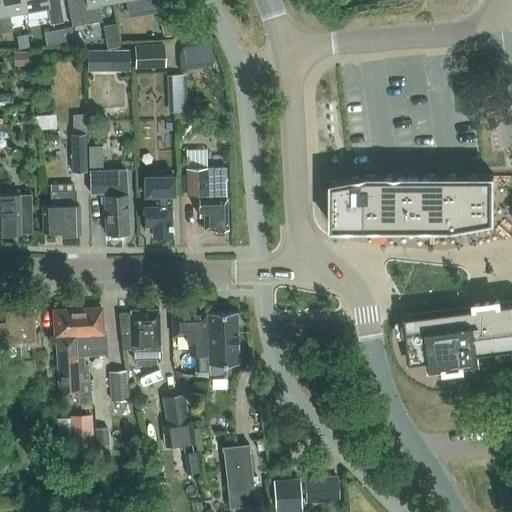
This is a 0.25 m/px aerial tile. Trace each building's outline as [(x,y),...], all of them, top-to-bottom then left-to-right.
[(8,14),(22,12),(19,0),(0,0),(0,32),(11,31),(8,14)] [(19,0),(22,12),(46,7),(49,24),(62,22),(57,0),(19,0)] [(66,0),(71,26),(78,25),(72,0),(66,0)] [(97,4),(111,2),(110,0),(72,0),(78,25),(100,21),(97,4)] [(110,0),(111,2),(120,0),(125,0),(128,16),(156,11),(153,0),(110,0)] [(71,26),(60,29),(63,45),(74,43),(71,26)] [(106,39),(107,48),(118,46),(117,37),(106,39)] [(213,62),(211,43),(183,45),(185,65),(213,62)] [(163,65),(162,45),(133,46),(134,66),(163,65)] [(128,47),(84,49),(85,71),(129,69),(128,47)] [(28,65),(27,51),(13,51),(14,65),(28,65)] [(85,170),(83,134),(86,134),(86,113),(72,114),(73,135),(70,135),(71,171),(85,170)] [(34,114),(33,123),(53,124),(54,115),(34,114)] [(30,125),(29,116),(20,116),(20,125),(30,125)] [(174,122),(165,122),(165,131),(174,131),(174,122)] [(102,145),(88,146),(89,169),(102,169),(102,145)] [(224,166),(185,167),(186,195),(199,195),(199,200),(197,200),(198,217),(203,217),(203,230),(210,230),(213,234),(221,234),(223,229),(225,229),(224,187),(224,166)] [(126,168),(89,169),(89,192),(104,192),(105,232),(109,232),(112,235),(117,235),(119,232),(129,231),(126,168)] [(332,182),(332,227),(452,227),(494,220),(494,175),(369,175),(332,182)] [(173,195),(172,176),(142,176),(143,195),(152,195),(152,206),(143,206),(144,232),(152,232),(152,236),(170,236),(169,195),(173,195)] [(50,184),(50,192),(51,206),(42,206),(43,230),(63,230),(63,233),(79,232),(78,206),(75,206),(74,183),(50,184)] [(0,232),(30,231),(29,194),(0,194),(0,232)] [(475,306),(404,316),(404,320),(407,337),(410,362),(429,360),(431,370),(446,368),(463,366),(478,364),(477,354),(511,349),(511,301),(499,303),(499,301),(475,304),(475,306)] [(0,345),(19,345),(21,376),(34,375),(32,344),(38,344),(36,308),(0,309),(0,345)] [(83,333),(87,333),(89,355),(107,354),(105,333),(102,333),(101,308),(76,309),(77,329),(83,328),(83,333)] [(89,355),(87,333),(83,333),(83,328),(77,329),(76,309),(53,310),(55,337),(75,335),(78,373),(82,372),(82,383),(86,383),(89,383),(88,366),(84,366),(83,355),(89,355)] [(118,314),(122,350),(133,349),(134,360),(138,364),(157,363),(160,359),(159,331),(158,309),(130,311),(130,313),(118,314)] [(235,311),(206,312),(208,374),(218,374),(221,372),(223,370),(224,367),(224,364),(237,363),(235,311)] [(207,370),(205,336),(205,312),(172,313),(173,335),(189,334),(189,355),(194,355),(195,371),(207,370)] [(82,372),(78,373),(75,335),(55,337),(58,398),(75,397),(76,402),(79,406),(83,406),(84,409),(88,409),(92,408),(91,395),(90,395),(89,383),(86,383),(82,383),(82,372)] [(110,401),(126,400),(125,371),(109,372),(110,401)] [(182,394),(163,397),(167,424),(186,421),(184,403),(182,394)] [(91,415),(69,416),(70,442),(92,441),(91,415)] [(106,428),(94,429),(96,453),(108,452),(106,428)] [(248,445),(221,448),(228,507),(254,504),(248,445)] [(338,476),(322,477),(323,501),(340,500),(338,476)] [(172,483),(175,499),(200,494),(197,478),(172,483)] [(273,480),(275,511),(276,511),(301,510),(299,478),(273,480)]
